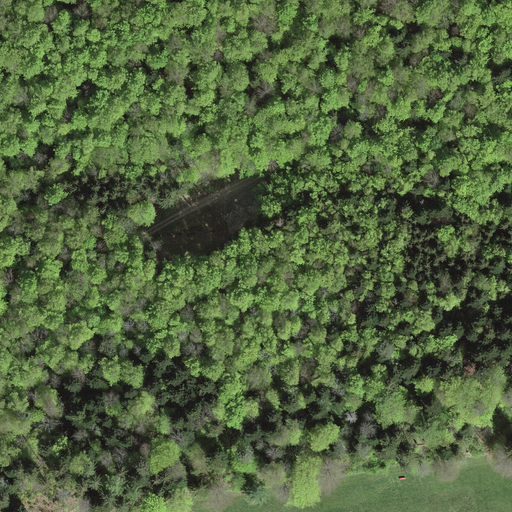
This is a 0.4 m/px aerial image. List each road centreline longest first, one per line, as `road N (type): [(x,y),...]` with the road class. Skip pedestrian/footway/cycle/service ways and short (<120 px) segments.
road 1 (track): [(241,180),(105,257),(0,329)]
road 2 (track): [(511,135),(362,138),(241,180)]
